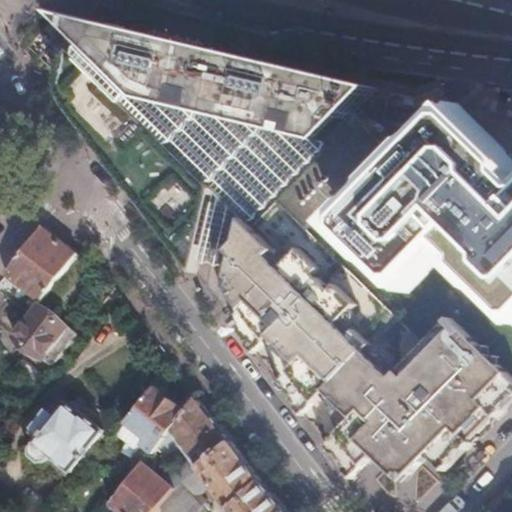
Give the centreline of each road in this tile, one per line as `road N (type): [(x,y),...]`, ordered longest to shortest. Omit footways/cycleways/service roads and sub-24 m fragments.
road 1 (residential): [(320,511),(103,225)]
road 2 (primary): [(193,0),(511,65)]
road 3 (primary): [(511,26),(385,0)]
